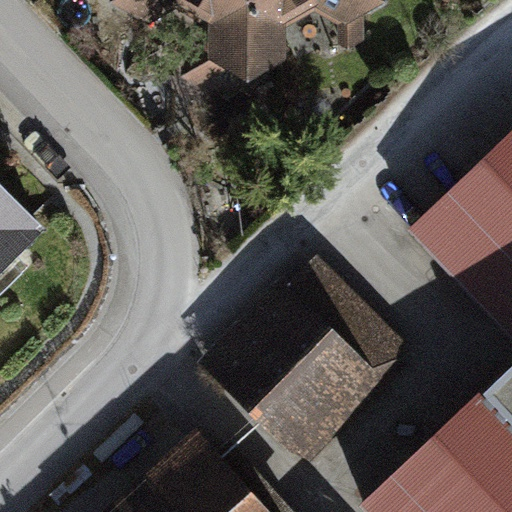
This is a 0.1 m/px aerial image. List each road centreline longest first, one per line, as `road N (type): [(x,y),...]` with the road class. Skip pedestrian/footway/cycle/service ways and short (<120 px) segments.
road 1 (residential): [(511,23),(228,291),(153,340)]
road 2 (residential): [(153,340),(172,271),(161,205),(133,162),(0,31)]
road 3 (residential): [(0,500),(153,340)]
